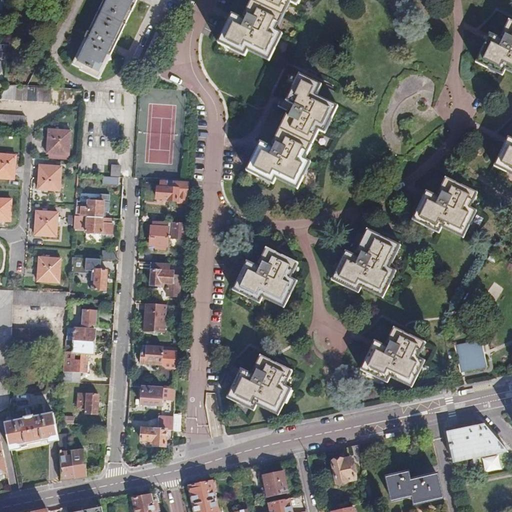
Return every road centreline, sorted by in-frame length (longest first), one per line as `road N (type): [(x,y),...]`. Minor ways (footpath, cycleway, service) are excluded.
road 1 (residential): [(456,0),(453,134),(412,180),(377,202),(321,220),(210,225)]
road 2 (residential): [(113,484),(126,177)]
road 3 (residential): [(196,464),(210,225)]
road 4 (residential): [(210,225),(217,117),(189,47),(208,0)]
road 5 (residential): [(159,0),(119,82),(129,100),(126,177)]
road 6 (secondary): [(433,410),(294,439)]
